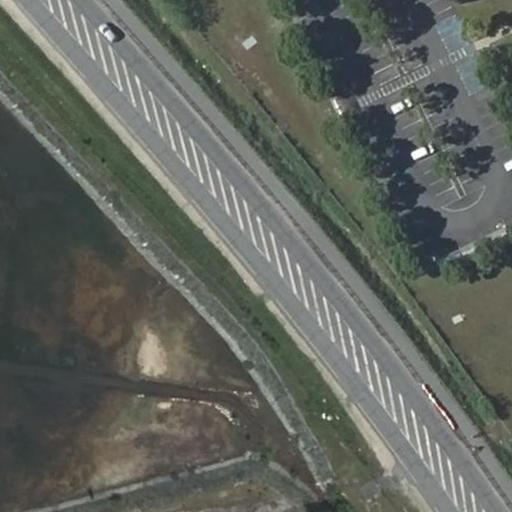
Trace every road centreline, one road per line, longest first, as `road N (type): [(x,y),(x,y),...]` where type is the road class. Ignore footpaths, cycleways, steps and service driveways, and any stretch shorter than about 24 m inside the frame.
road 1 (primary): [(28,0),(320,338),(446,511)]
road 2 (primary): [(496,511),(334,294),(80,0)]
